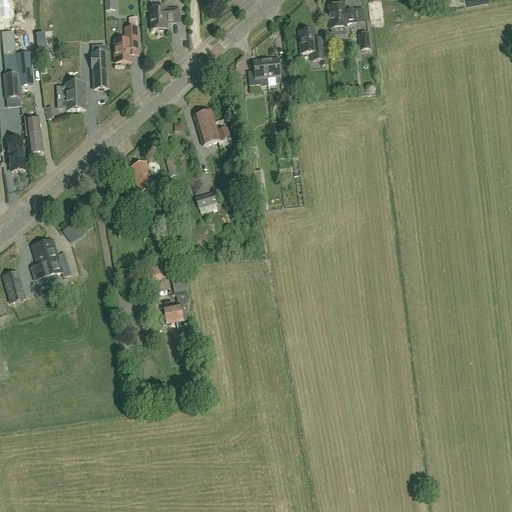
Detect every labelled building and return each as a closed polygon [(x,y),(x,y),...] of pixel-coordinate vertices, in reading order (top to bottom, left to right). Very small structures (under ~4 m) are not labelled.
[(381,25),(380,19),(378,3),(371,3),(373,20),(374,20),(375,26),(381,25)] [(344,7),(329,9),(331,31),(331,38),(346,37),(345,29),(346,29),(346,25),(356,24),(355,12),(344,13),(344,7)] [(179,24),(178,11),(165,11),(165,9),(150,10),(152,32),(158,31),(159,32),(163,32),(165,31),(166,31),(166,24),(179,24)] [(131,28),(140,27),(140,19),(131,19),(131,28)] [(126,43),(114,43),(115,65),(131,65),(131,58),(138,58),(138,46),(137,30),(129,30),(125,30),(126,43)] [(328,61),(325,62),(323,41),(316,42),(315,32),(299,34),(301,56),(311,55),(312,63),(322,62),(322,67),(328,67),(328,61)] [(361,52),(370,51),(368,35),(359,36),(361,52)] [(14,43),(2,44),(3,57),(4,57),(14,56),(15,56),(14,43)] [(16,77),(3,78),(5,102),(6,102),(20,100),(21,100),(20,88),(33,87),(30,55),(15,56),(14,56),(16,77)] [(106,56),(92,57),(94,92),(108,92),(106,56)] [(276,86),(287,84),(286,70),(280,70),(279,61),(266,63),(268,80),(275,80),(276,86)] [(268,80),(266,63),(253,64),(254,73),(248,74),(249,88),(261,87),(260,81),(268,80)] [(66,87),(67,113),(85,112),(84,100),(86,100),(85,92),(84,92),(84,86),(66,87)] [(56,119),(54,108),(48,110),(50,120),(56,119)] [(203,148),(230,140),(227,130),(217,133),(211,114),(194,119),(203,148)] [(38,118),(24,119),(25,127),(26,137),(27,137),(30,157),(44,155),(41,135),(38,118)] [(185,126),(175,129),(177,135),(187,132),(185,126)] [(12,173),(25,172),(21,140),(8,142),(12,173)] [(175,177),(170,157),(165,159),(170,178),(175,177)] [(139,195),(154,190),(146,164),(131,169),(139,195)] [(262,174),(254,175),(258,198),(266,197),(264,187),(263,181),(262,174)] [(217,205),(214,195),(195,200),(198,211),(205,209),(207,215),(217,212),(215,206),(217,205)] [(172,235),(169,222),(165,206),(155,208),(159,224),(157,225),(160,238),(172,235)] [(107,215),(108,221),(120,218),(118,213),(107,215)] [(62,275),(63,280),(70,277),(64,256),(57,258),(53,242),(32,248),(38,267),(31,270),(35,283),(62,275)] [(170,274),(173,286),(172,286),(174,296),(176,295),(178,305),(179,305),(180,308),(164,311),(165,319),(161,319),(159,322),(160,325),(162,327),(176,325),(178,331),(184,330),(183,323),(190,321),(187,303),(189,303),(185,283),(185,284),(182,272),(170,274)] [(3,278),(8,298),(11,305),(24,301),(22,294),(16,274),(3,278)]
